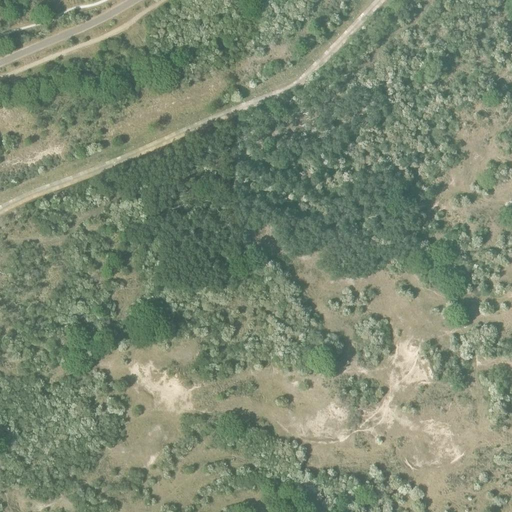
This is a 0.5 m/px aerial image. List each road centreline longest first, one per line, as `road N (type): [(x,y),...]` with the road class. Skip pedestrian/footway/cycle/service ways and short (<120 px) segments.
road 1 (track): [(0,210),(296,86),(379,0)]
road 2 (unknown): [(0,78),(105,36),(163,0)]
